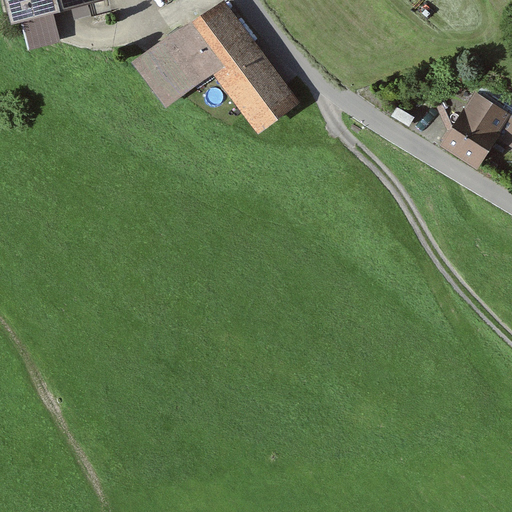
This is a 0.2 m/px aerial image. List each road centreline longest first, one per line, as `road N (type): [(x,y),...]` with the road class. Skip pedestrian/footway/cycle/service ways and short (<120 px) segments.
road 1 (tertiary): [(246,0),(316,79),(511,202)]
road 2 (track): [(316,79),(336,128),(371,160),(446,265),(511,339)]
road 3 (track): [(0,313),(96,487)]
